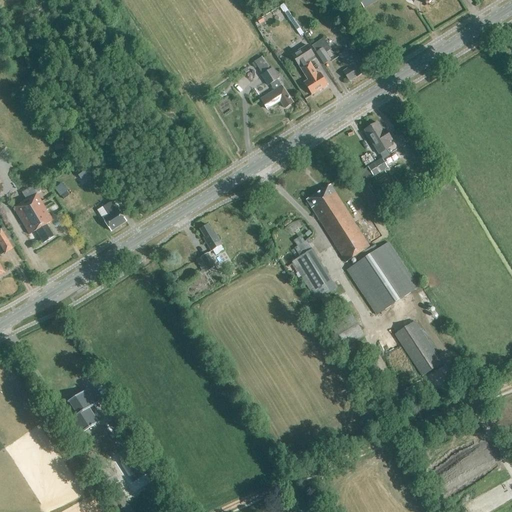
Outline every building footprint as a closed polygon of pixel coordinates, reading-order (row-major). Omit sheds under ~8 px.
[(331,60),(324,49),(329,46),(325,39),(313,46),(325,64),(331,60)] [(303,46),(300,41),(294,46),(297,51),(303,46)] [(292,55),(309,81),(305,83),(313,96),(329,86),(321,73),(318,75),(309,62),(315,58),(307,45),(292,55)] [(351,82),(365,72),(359,63),(362,61),(353,46),(339,55),(348,69),(344,72),(351,82)] [(268,86),(275,81),(269,72),(262,77),(268,86)] [(285,109),(293,104),(282,87),(260,101),(267,110),(280,102),(285,109)] [(331,88),(316,96),(321,104),(336,96),(331,88)] [(384,145),(392,140),(386,130),(382,132),(377,124),(365,131),(376,150),(377,149),(383,158),(368,167),(373,176),(387,167),(383,160),(390,156),(384,145)] [(81,180),(92,172),(87,164),(76,173),(81,180)] [(377,316),(418,289),(389,244),(374,254),(332,184),(307,200),(319,220),(320,219),(347,263),(359,255),(362,261),(347,271),(377,316)] [(43,245),(53,239),(45,226),(52,223),(35,195),(18,206),(19,208),(13,211),(29,237),(35,233),(43,245)] [(110,215),(104,219),(112,232),(127,222),(118,209),(113,201),(104,206),(110,215)] [(87,211),(96,224),(105,218),(96,204),(87,211)] [(213,251),(223,244),(214,230),(212,231),(208,224),(201,229),(206,236),(204,237),(213,251)] [(0,247),(4,253),(10,249),(0,232),(0,247)] [(337,289),(312,250),(293,262),(318,300),(337,289)] [(208,254),(201,258),(208,270),(216,266),(208,254)] [(343,349),(365,336),(352,314),(330,326),(343,349)] [(422,377),(442,365),(415,322),(395,335),(422,377)] [(90,392),(70,405),(71,406),(72,406),(80,418),(73,422),(82,434),(100,422),(93,411),(102,405),(101,404),(98,406),(90,394),(91,393),(90,392)] [(489,442),(445,472),(453,483),(497,453),(489,442)] [(511,482),(468,503),(472,511),(494,511),(511,504),(511,482)]
